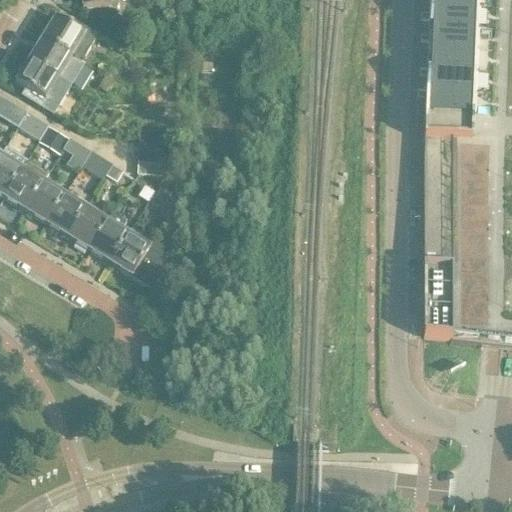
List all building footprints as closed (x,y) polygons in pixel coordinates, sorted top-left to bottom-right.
[(126,0),(82,0),(82,12),(116,14),(116,1),(127,1),(126,0)] [(424,145),(423,167),(423,341),(449,344),(448,348),(480,351),(480,352),(493,354),(508,355),(511,355),(511,0),(429,0),(427,36),(428,36),(426,79),(425,100),(423,145),(424,145)] [(56,22),(42,44),(71,61),(81,67),(98,40),(69,22),(66,28),(56,22)] [(42,44),(29,66),(58,83),(69,90),(83,68),(81,67),(71,61),(42,44)] [(29,66),(16,88),(24,93),(20,100),(52,119),(69,90),(58,83),(29,66)] [(109,70),(103,80),(114,86),(119,75),(109,70)] [(103,80),(98,91),(108,96),(114,86),(103,80)] [(0,112),(0,122),(17,133),(18,133),(20,129),(27,119),(25,118),(14,112),(4,106),(0,112)] [(20,129),(18,133),(38,146),(48,131),(37,125),(27,119),(20,129)] [(38,146),(38,147),(60,160),(63,155),(63,154),(69,145),(59,138),(48,131),(38,146)] [(140,144),(163,145),(163,133),(140,132),(140,144)] [(178,154),(178,144),(166,143),(166,153),(178,154)] [(162,157),(163,145),(140,144),(139,156),(162,157)] [(63,154),(63,155),(73,161),(68,171),(79,177),(82,172),(91,157),(70,145),(69,145),(63,154)] [(162,168),(162,157),(139,156),(139,168),(162,168)] [(91,157),(82,172),(104,185),(106,181),(113,171),(91,157)] [(0,199),(4,202),(22,174),(1,161),(0,161),(0,199)] [(22,174),(4,202),(26,216),(43,187),(48,178),(27,165),(22,174)] [(162,180),(162,168),(139,168),(139,180),(162,180)] [(113,171),(106,181),(117,187),(123,176),(113,171)] [(156,197),(149,207),(159,213),(174,189),(164,183),(156,197)] [(47,229),(65,200),(43,187),(26,216),(47,229)] [(144,189),(138,200),(149,207),(156,197),(148,191),(144,189)] [(68,242),(86,214),(65,200),(47,229),(68,242)] [(107,227),(106,226),(86,214),(68,242),(90,255),(107,227)] [(111,269),(133,234),(132,233),(130,237),(122,232),(125,226),(112,217),(106,226),(107,227),(90,255),(111,269)] [(133,234),(111,269),(145,290),(149,283),(159,289),(161,287),(162,246),(152,246),(139,238),(136,244),(133,242),(137,236),(133,234)]
